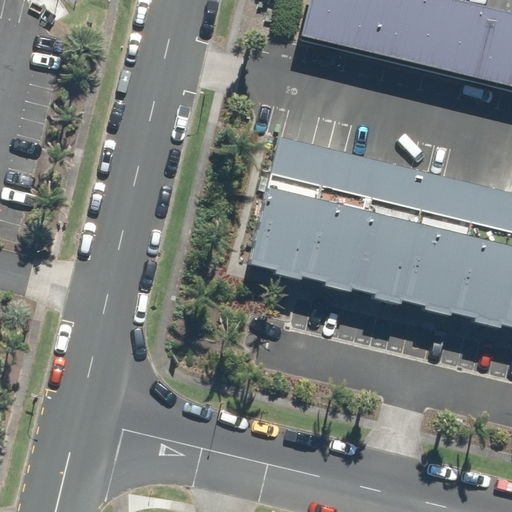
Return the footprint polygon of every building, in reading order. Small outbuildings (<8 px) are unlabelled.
[(371,0),(301,0),(299,11),(365,26),(371,0)] [(439,7),(408,0),(371,0),(365,26),(431,42),(439,7)] [(505,23),(439,7),(431,42),(497,57),(505,23)] [(365,26),(299,11),(291,45),(357,61),(365,26)] [(511,24),(505,23),(497,57),(511,60),(511,24)] [(431,42),(365,26),(357,61),(423,76),(431,42)] [(497,57),(431,42),(423,76),(489,92),(497,57)] [(511,60),(497,57),(489,92),(511,97),(511,60)] [(298,145),(273,139),(241,275),(290,286),(323,151),(298,145)] [(348,157),(323,151),(290,286),(340,298),(372,163),(348,157)] [(397,169),(372,163),(340,298),(389,310),(422,175),(397,169)] [(447,181),(422,175),(389,310),(439,322),(472,187),(447,181)] [(511,196),(496,193),(472,187),(439,322),(489,334),(511,236),(511,196)] [(511,236),(489,334),(511,339),(511,236)]
